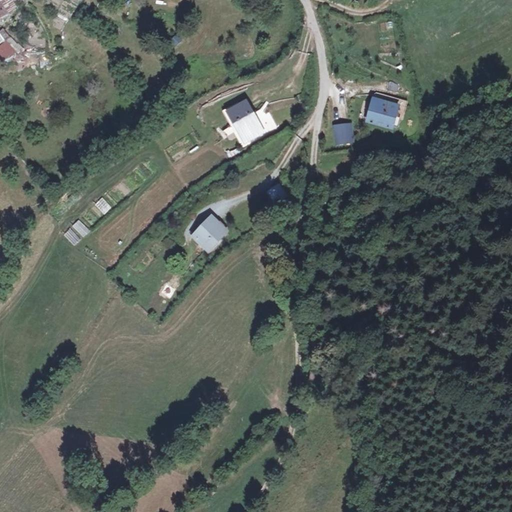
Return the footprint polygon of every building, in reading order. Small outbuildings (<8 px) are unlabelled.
[(175,46),(182,41),(178,34),(170,39),(175,46)] [(19,54),(8,43),(0,51),(0,55),(9,64),(19,54)] [(398,105),(377,99),(377,102),(373,101),(368,117),(392,124),(393,121),(397,122),(399,114),(396,113),(398,105)] [(263,133),(246,103),(229,113),(237,125),(233,128),(243,144),(263,133)] [(334,129),(338,145),(353,141),(349,126),(334,129)] [(289,201),(283,188),(272,195),(279,207),(289,201)] [(104,214),(110,210),(101,199),(95,204),(104,214)] [(208,249),(229,231),(224,226),(227,223),(224,219),(221,222),(215,216),(206,224),(208,226),(197,236),(208,249)] [(79,219),(72,226),(83,237),(90,230),(79,219)] [(71,228),(63,234),(74,246),(81,239),(71,228)] [(313,371),(302,370),(301,380),(313,381),(313,371)]
